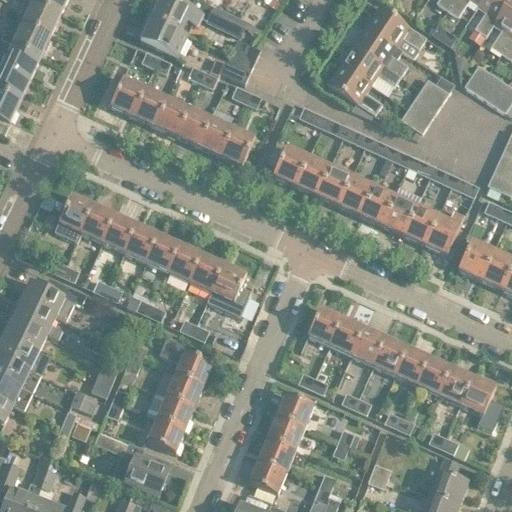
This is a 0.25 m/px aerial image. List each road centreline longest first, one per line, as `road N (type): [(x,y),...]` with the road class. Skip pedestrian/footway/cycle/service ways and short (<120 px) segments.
road 1 (residential): [(304,255),(46,133)]
road 2 (residential): [(200,511),(304,255)]
road 3 (residential): [(435,156),(279,83),(322,0)]
road 4 (residential): [(511,345),(304,255)]
road 5 (residential): [(46,133),(109,0)]
